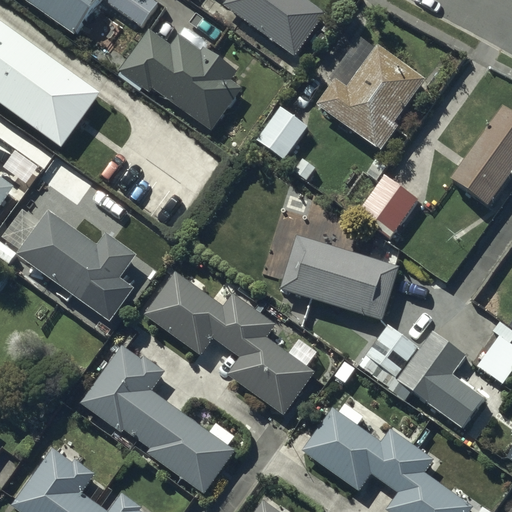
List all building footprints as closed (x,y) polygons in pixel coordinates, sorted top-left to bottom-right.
[(11,0),(75,45),(106,0),(11,0)] [(143,0),(115,0),(108,10),(143,34),(159,11),(143,0)] [(328,0),(196,0),(292,70),(338,7),(328,0)] [(0,30),(0,111),(62,156),(101,102),(0,30)] [(149,37),(119,79),(149,100),(152,96),(212,138),(242,94),(232,88),(238,80),(233,77),(239,67),(217,51),(211,60),(205,56),(203,59),(179,42),(171,53),(149,37)] [(359,48),(332,85),(337,89),(318,115),(380,160),(399,135),(396,133),(426,91),(378,56),(375,60),(359,48)] [(511,119),(505,115),(451,188),(487,215),(511,180),(511,119)] [(56,167),(36,194),(45,201),(41,207),(84,238),(111,202),(68,170),(65,174),(56,167)] [(386,184),(363,216),(394,239),(417,208),(386,184)] [(0,216),(15,195),(0,185),(0,216)] [(101,243),(88,262),(78,255),(55,288),(104,323),(121,300),(142,272),(101,243)] [(298,246),(282,300),(384,330),(400,276),(298,246)] [(0,295),(11,280),(0,272),(0,295)] [(176,280),(144,324),(201,364),(213,347),(238,365),(226,382),(283,423),(314,380),(267,347),(276,335),(231,303),(224,314),(176,280)] [(501,344),(490,357),(509,371),(511,366),(511,349),(511,348),(511,337),(500,328),(493,338),(501,344)] [(412,399),(462,436),(484,406),(453,382),(467,364),(433,338),(419,356),(389,334),(360,372),(406,406),(412,399)] [(123,354),(81,412),(123,442),(125,439),(150,457),(147,461),(204,502),(235,460),(151,400),(166,380),(145,366),(143,368),(123,354)] [(334,416),(302,460),(358,500),(371,482),(398,501),(390,511),(466,511),(424,482),(434,468),(391,437),(382,450),(334,416)] [(54,456),(13,511),(136,511),(121,501),(113,511),(98,511),(82,500),(95,482),(75,468),(74,470),(54,456)]
